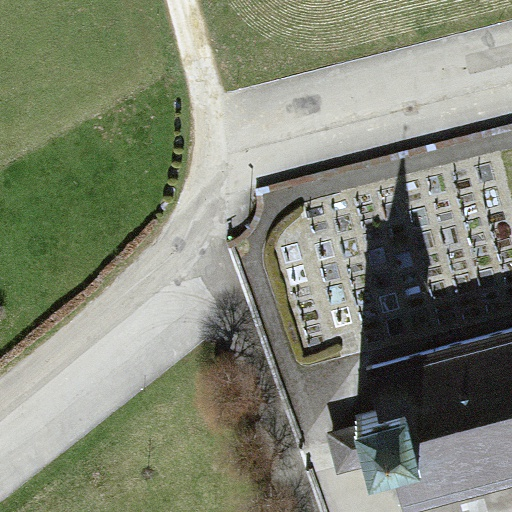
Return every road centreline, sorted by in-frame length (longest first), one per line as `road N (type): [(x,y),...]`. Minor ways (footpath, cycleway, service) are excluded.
road 1 (residential): [(511,91),(282,141),(214,179),(209,239)]
road 2 (residential): [(291,511),(209,239)]
road 3 (residential): [(0,396),(209,239)]
road 4 (track): [(214,179),(217,135),(185,0)]
